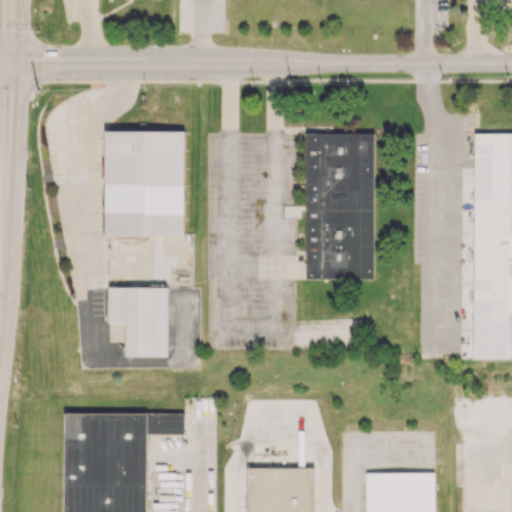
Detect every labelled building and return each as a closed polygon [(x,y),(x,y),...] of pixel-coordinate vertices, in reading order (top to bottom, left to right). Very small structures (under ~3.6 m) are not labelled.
[(511,130),(511,359),(471,359),(474,130),(511,130)] [(106,235),(106,132),(183,131),(184,235),(106,235)] [(375,133),(373,278),(306,278),(308,132),(375,133)] [(168,286),(168,355),(126,355),(126,322),(108,321),(109,286),(168,286)] [(63,511),(146,511),(147,433),(184,433),(184,412),(64,412),(63,511)] [(246,511),(313,511),(314,467),(247,467),(246,511)] [(434,511),(434,472),(365,472),(365,511),(434,511)]
